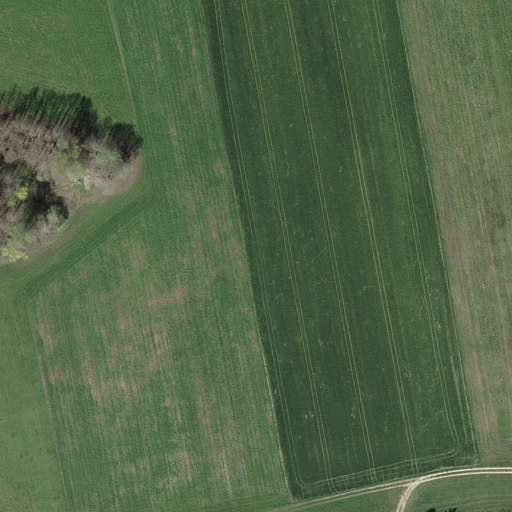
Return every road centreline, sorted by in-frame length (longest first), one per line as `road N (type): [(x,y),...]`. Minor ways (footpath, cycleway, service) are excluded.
road 1 (track): [(274,511),(409,484)]
road 2 (track): [(398,511),(409,484),(511,470)]
